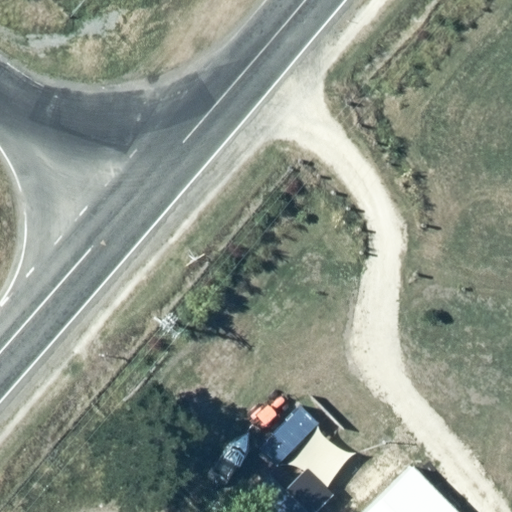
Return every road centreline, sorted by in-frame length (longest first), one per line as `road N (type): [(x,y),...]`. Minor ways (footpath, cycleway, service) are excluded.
road 1 (secondary): [(129,206),(303,0)]
road 2 (secondary): [(0,355),(129,206)]
road 3 (unclassified): [(129,206),(0,97)]
